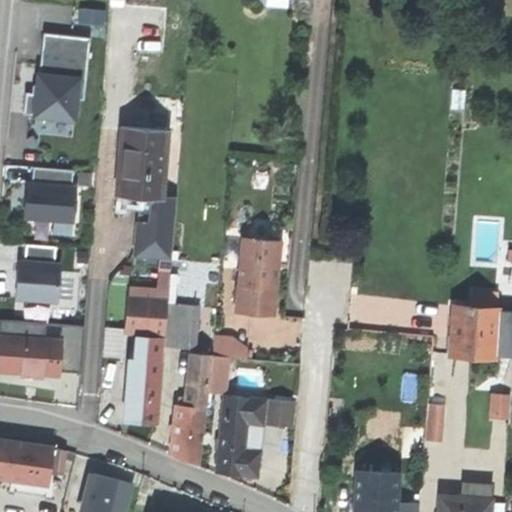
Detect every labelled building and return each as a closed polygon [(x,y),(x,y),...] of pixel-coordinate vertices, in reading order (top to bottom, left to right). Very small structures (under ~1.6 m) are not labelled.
[(105,11),(80,9),(79,23),(104,25),(105,11)] [(44,34),(39,72),(80,76),(78,97),(81,98),(88,39),(44,34)] [(39,72),(38,72),(35,95),(33,114),(33,116),(75,121),(78,97),(80,76),(39,72)] [(24,113),(33,114),(35,95),(26,94),(24,113)] [(120,161),(117,196),(162,200),(162,198),(167,133),(122,129),(120,161)] [(34,169),(33,186),(73,188),(74,171),(46,169),(34,169)] [(73,188),(33,186),(30,185),(29,199),(26,199),(25,218),(74,222),(76,188),(73,188)] [(137,214),(158,215),(158,208),(176,209),(177,199),(162,198),(162,200),(117,196),(117,202),(122,202),(122,210),(137,211),(137,214)] [(158,215),(157,225),(157,226),(175,227),(176,209),(158,208),(158,215)] [(159,259),(170,260),(173,260),(175,227),(157,226),(157,225),(138,224),(136,258),(159,259)] [(267,288),(276,289),(280,243),(244,240),(237,315),(254,316),(265,317),(267,288)] [(27,246),(25,263),(55,265),(57,248),(27,246)] [(159,259),(158,272),(170,273),(170,260),(159,259)] [(55,265),(25,263),(19,263),(16,300),(58,303),(61,266),(55,265)] [(129,287),(128,300),(167,303),(170,273),(158,272),(157,289),(129,287)] [(274,318),(276,289),(267,288),(265,317),(274,318)] [(473,292),(472,307),(497,309),(498,294),(495,294),(473,292)] [(145,332),(166,333),(168,306),(169,303),(167,303),(128,300),(125,330),(145,332)] [(166,333),(165,345),(195,347),(199,308),(168,306),(166,333)] [(498,309),(497,309),(472,307),(453,306),(452,328),(450,355),(495,358),(495,356),(498,312),(498,309)] [(511,313),(498,312),(495,356),(511,357),(511,313)] [(60,377),(60,373),(63,341),(61,341),(46,340),(47,325),(1,322),(0,334),(0,366),(22,368),(22,374),(22,377),(30,377),(43,378),(43,376),(60,377)] [(62,326),(61,341),(63,341),(60,373),(82,374),(86,328),(62,326)] [(163,364),(165,345),(166,333),(145,332),(143,362),(163,364)] [(248,349),(233,340),(214,338),(212,355),(237,358),(247,359),(248,349)] [(208,394),(212,358),(192,356),(187,408),(176,407),(171,456),(186,462),(200,467),(208,394)] [(212,358),(208,394),(224,396),(228,360),(212,358)] [(148,423),(159,424),(163,364),(143,362),(133,361),(128,423),(148,423)] [(22,368),(0,366),(0,372),(22,374),(22,368)] [(491,418),(506,418),(508,396),(492,396),(491,418)] [(265,401),(223,398),(216,475),(240,477),(257,479),(265,401)] [(293,405),(267,401),(265,426),(291,429),(293,405)] [(429,405),(426,439),(441,440),(444,405),(429,405)] [(0,479),(3,480),(47,486),(49,472),(52,455),(53,448),(53,447),(0,438),(0,479)] [(64,450),(53,448),(52,455),(63,457),(64,450)] [(52,455),(49,472),(60,474),(63,457),(52,455)] [(396,511),(397,501),(398,474),(362,473),(359,511),(396,511)] [(109,511),(118,481),(94,475),(89,495),(84,511),(109,511)] [(118,481),(109,511),(125,511),(133,483),(119,480),(118,481)] [(469,483),(468,500),(490,502),(492,485),(469,483)] [(489,511),(490,502),(468,500),(441,497),(439,511),(489,511)] [(417,511),(418,502),(397,501),(396,511),(417,511)] [(503,511),(504,503),(490,502),(489,511),(503,511)]
